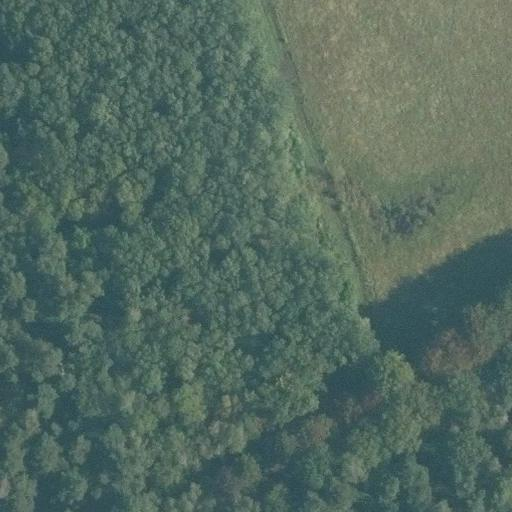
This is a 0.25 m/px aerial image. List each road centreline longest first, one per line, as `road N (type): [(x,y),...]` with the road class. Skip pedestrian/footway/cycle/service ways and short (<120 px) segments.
road 1 (unknown): [(249,0),(397,409)]
road 2 (track): [(511,341),(217,511)]
